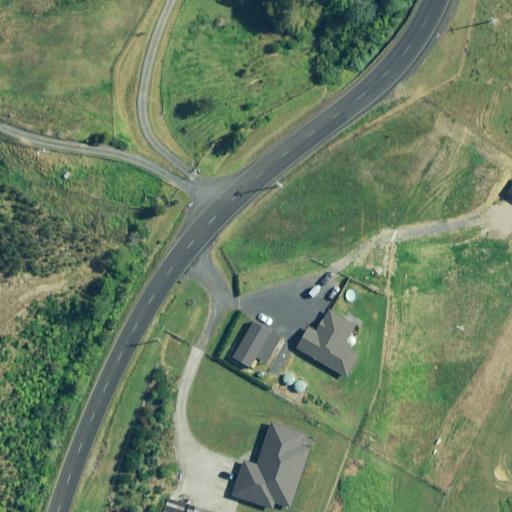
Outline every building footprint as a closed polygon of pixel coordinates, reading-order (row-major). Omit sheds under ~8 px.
[(269,282),(267,263),(241,265),(243,284),(269,282)] [(362,354),(350,347),(360,331),(355,328),(358,324),(331,308),(319,330),(311,325),(299,346),(349,376),(362,354)] [(283,336),(255,320),(235,356),(252,366),(258,355),(269,362),(283,336)] [(308,433),(273,421),(259,463),(244,458),(232,494),(274,508),(276,502),(293,507),(313,446),(304,444),(308,433)] [(214,511),(179,501),(176,511),(214,511)]
